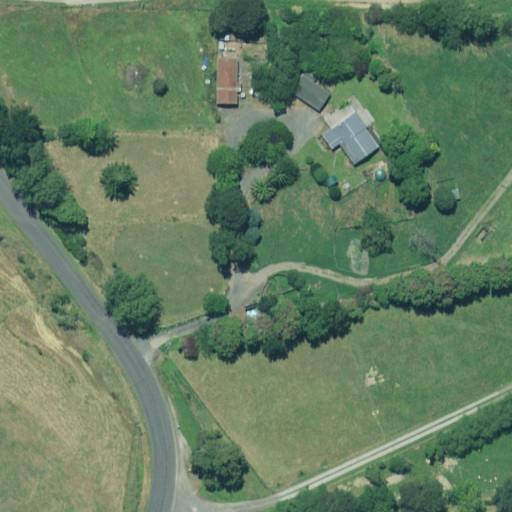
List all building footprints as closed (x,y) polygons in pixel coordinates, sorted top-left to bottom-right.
[(232,33),(223,31),(219,48),(228,50),(232,33)] [(248,60),(219,59),(217,104),(238,105),(239,82),(247,82),(248,60)] [(308,71),(305,75),(293,93),(319,111),(332,93),(315,82),(317,78),(308,71)] [(380,148),(351,103),(326,120),(333,130),(324,136),(333,149),(341,144),(355,165),(380,148)] [(459,189),(443,191),(444,202),(461,200),(459,189)]
